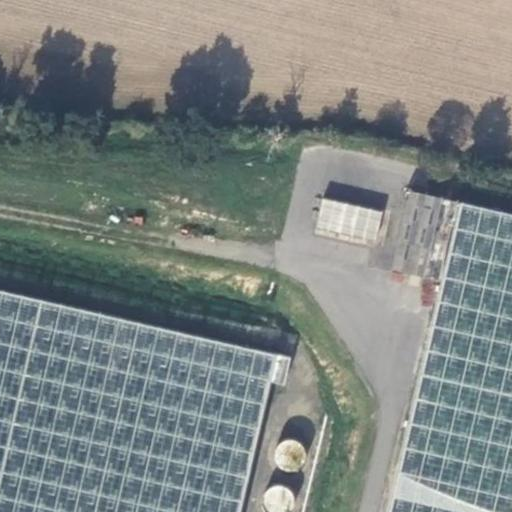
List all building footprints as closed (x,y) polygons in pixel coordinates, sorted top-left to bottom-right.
[(511,511),(511,215),(411,192),(394,270),(439,281),(385,511),(511,511)] [(376,245),(381,209),(320,199),(314,235),(376,245)] [(241,511),(272,381),(287,385),(293,358),(0,290),(0,511),(241,511)] [(297,441),(275,446),(280,470),(302,465),(297,441)] [(274,484),(263,508),(271,511),(285,511),(294,493),(274,484)]
